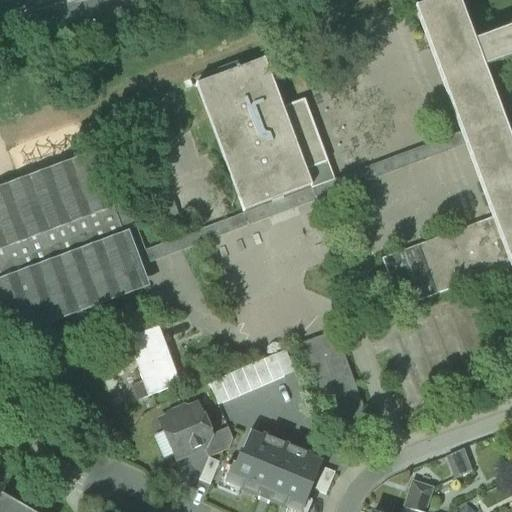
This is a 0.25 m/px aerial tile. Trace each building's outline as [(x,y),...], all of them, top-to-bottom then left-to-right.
[(467,149),(493,220),(511,268),(511,270),(511,269),(511,147),(483,70),(474,45),(457,0),(446,0),(416,11),(461,134),(467,149)] [(511,30),(474,45),(483,70),(511,59),(511,30)] [(304,102),(282,110),(264,62),(263,62),(262,62),(197,86),(197,87),(195,87),(243,214),(244,214),(310,189),(311,189),(305,173),(327,165),(304,102)] [(129,204),(116,209),(139,272),(467,149),(461,134),(334,182),(327,165),(305,173),(311,189),(312,190),(147,251),(129,204)] [(0,196),(0,289),(18,336),(146,289),(139,272),(116,209),(98,160),(0,196)] [(400,309),(511,268),(493,220),(382,261),(400,309)] [(140,372),(150,398),(181,387),(160,331),(133,341),(144,371),(140,372)] [(323,336),(304,342),(309,359),(329,352),(323,336)] [(129,342),(140,372),(144,371),(133,341),(129,342)] [(208,385),(218,407),(284,379),(274,356),(208,385)] [(134,401),(144,399),(138,376),(128,378),(134,401)] [(160,424),(176,460),(203,449),(204,448),(210,437),(197,408),(190,411),(184,408),(168,415),(165,422),(160,424)] [(228,451),(233,441),(228,429),(210,437),(204,448),(203,449),(208,460),(228,451)] [(232,468),(225,486),(258,499),(257,502),(259,502),(260,499),(268,503),(267,506),(268,506),(269,504),(289,511),(301,511),(321,465),(308,460),(310,457),(262,438),(261,440),(250,436),(251,433),(249,433),(235,469),(232,468)] [(443,459),(452,483),(472,473),(464,452),(443,459)] [(199,482),(210,486),(219,464),(208,460),(199,482)] [(314,492),(325,497),(335,475),(324,470),(314,492)] [(412,483),(402,511),(425,511),(427,510),(433,490),(412,483)] [(0,511),(27,511),(2,497),(0,499),(0,511)]
